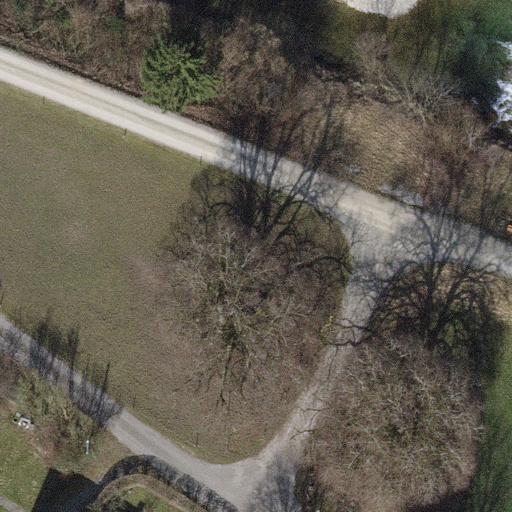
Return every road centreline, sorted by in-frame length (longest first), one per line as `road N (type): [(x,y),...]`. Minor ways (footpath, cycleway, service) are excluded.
road 1 (track): [(0,75),(511,276)]
road 2 (residential): [(280,511),(273,449),(395,231)]
